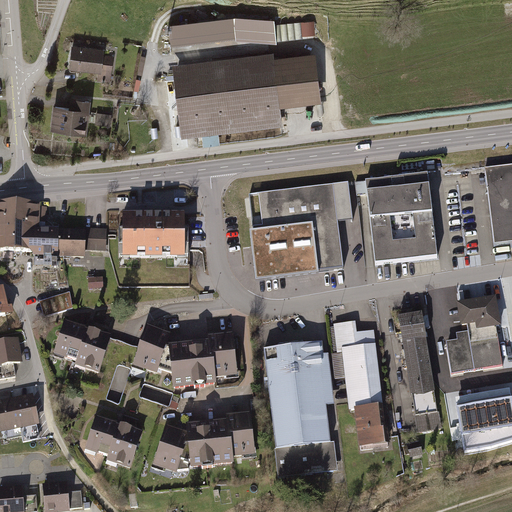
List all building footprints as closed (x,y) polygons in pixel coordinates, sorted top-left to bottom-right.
[(234,15),(168,23),(170,44),(236,36),(276,39),(273,18),(234,15)] [(314,20),(301,21),(302,33),(315,32),(314,20)] [(103,49),(71,45),(68,67),(98,71),(97,80),(110,82),(113,56),(102,55),(103,49)] [(273,52),(171,65),(181,139),(283,126),(280,105),(321,100),(315,51),(274,57),(273,52)] [(70,104),(54,102),(51,128),(87,132),(90,98),(71,95),(70,104)] [(112,114),(97,111),(95,123),(111,125),(112,114)] [(511,165),(484,169),(494,245),(511,242),(511,165)] [(427,174),(365,181),(375,263),(437,256),(427,174)] [(353,214),(349,183),(260,195),(262,215),(253,217),(255,229),(250,230),(257,281),(344,270),(337,216),(353,214)] [(40,203),(0,201),(0,227),(32,228),(39,229),(40,222),(40,207),(40,203)] [(186,213),(124,214),(124,257),(186,257),(186,213)] [(32,228),(0,227),(0,250),(32,251),(32,228)] [(86,251),(86,228),(76,227),(76,230),(59,230),(58,258),(85,259),(86,251)] [(39,229),(32,228),(32,251),(34,257),(58,258),(59,230),(39,229)] [(109,228),(86,228),(86,251),(108,251),(109,228)] [(103,278),(89,278),(89,290),(103,289),(103,278)] [(4,286),(0,286),(0,316),(13,313),(12,306),(9,306),(4,286)] [(69,292),(40,302),(44,317),(73,308),(69,292)] [(496,297),(456,303),(460,328),(467,327),(468,332),(456,334),(457,341),(447,343),(452,375),(502,367),(495,327),(501,326),(496,297)] [(422,313),(398,317),(418,433),(442,429),(422,313)] [(89,327),(66,320),(55,354),(77,361),(76,366),(100,374),(113,335),(89,327)] [(198,386),(194,343),(170,346),(170,348),(167,348),(172,333),(147,325),(134,366),(157,374),(158,369),(173,374),(175,388),(198,386)] [(356,325),(334,328),(338,357),(342,357),(345,382),(349,414),(355,413),(355,411),(384,408),(375,334),(358,336),(356,325)] [(208,342),(194,343),(198,386),(216,385),(216,377),(238,375),(234,333),(208,336),(208,342)] [(18,339),(0,342),(0,365),(14,364),(22,362),(18,339)] [(277,347),(278,351),(305,348),(305,344),(302,342),(279,344),(277,347)] [(278,351),(265,352),(276,450),(275,451),(278,479),(338,472),(335,442),(331,443),(327,407),(321,357),(320,346),(305,348),(278,351)] [(328,356),(321,357),(327,407),(334,406),(328,356)] [(342,357),(338,357),(332,358),(336,383),(345,382),(342,357)] [(14,364),(0,365),(0,379),(16,377),(14,364)] [(165,393),(164,399),(156,397),(156,402),(171,404),(172,394),(165,393)] [(33,395),(0,401),(0,430),(0,433),(21,429),(37,425),(40,425),(33,395)] [(458,406),(465,454),(492,449),(511,442),(511,400),(511,397),(458,406)] [(384,408),(355,411),(355,413),(360,451),(391,447),(389,431),(386,431),(384,408)] [(226,422),(217,423),(220,444),(231,443),(232,458),(254,456),(250,414),(225,416),(226,422)] [(119,424),(98,417),(87,450),(108,457),(107,462),(131,470),(144,432),(119,424)] [(186,426),(186,432),(190,463),(190,469),(233,465),(232,458),(231,443),(220,444),(217,423),(186,426)] [(37,425),(21,429),(24,442),(40,439),(37,425)] [(186,432),(166,425),(152,467),(176,475),(177,471),(187,470),(186,464),(190,463),(186,432)] [(410,458),(422,455),(419,441),(407,444),(410,458)] [(67,483),(43,485),(45,511),(66,511),(70,511),(70,509),(68,493),(67,483)] [(22,486),(0,488),(0,511),(24,511),(23,497),(22,486)] [(82,492),(68,493),(70,509),(83,508),(82,492)] [(37,511),(36,496),(23,497),(24,511),(37,511)]
